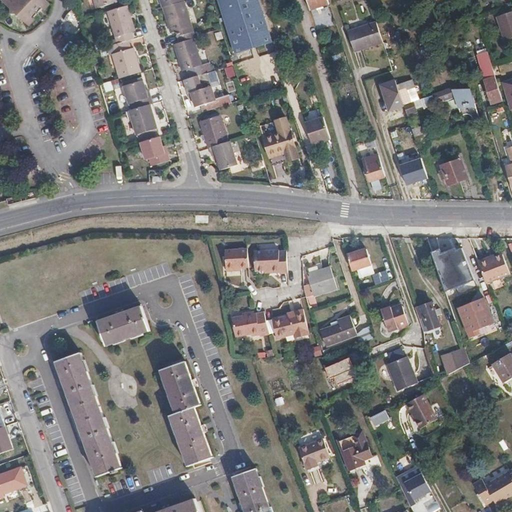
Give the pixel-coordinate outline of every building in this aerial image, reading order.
[(0,0),(9,8),(9,13),(14,13),(25,23),(30,18),(27,15),(37,5),(40,8),(46,2),(43,0),(0,0)] [(179,41),(192,37),(195,36),(183,0),(179,0),(162,6),(169,29),(175,27),(179,41)] [(221,0),(238,52),(258,45),(254,35),(242,0),(221,0)] [(242,0),(254,35),(258,45),(273,41),(260,0),(242,0)] [(114,39),(125,36),(131,34),(128,26),(132,25),(124,1),(104,7),(114,39)] [(511,40),(511,14),(501,18),(508,41),(511,40)] [(355,52),(384,43),(377,23),(349,32),(355,52)] [(109,49),(117,74),(138,67),(130,42),(128,43),(125,36),(114,39),(109,41),(112,49),(109,49)] [(197,73),(203,71),(192,37),(179,41),(173,43),(182,69),(187,67),(189,76),(197,73)] [(482,67),(494,104),(504,101),(493,64),(482,67)] [(234,66),(226,68),(227,78),(236,76),(234,66)] [(189,76),(183,78),(187,92),(190,91),(193,99),(195,106),(200,104),(202,109),(217,105),(206,70),(203,71),(197,73),(189,76)] [(132,97),(134,104),(148,100),(151,99),(149,91),(146,93),(144,85),(141,76),(136,77),(121,82),(126,99),(132,97)] [(391,109),(405,105),(400,90),(396,80),(383,85),(391,109)] [(106,92),(114,90),(111,81),(103,83),(106,92)] [(473,116),(475,119),(481,117),(476,103),(472,104),(471,101),(475,99),(472,90),(464,90),(462,94),(458,95),(456,95),(454,89),(435,95),(437,103),(445,101),(447,106),(448,106),(450,110),(460,109),(462,115),(469,115),(473,116)] [(220,97),(222,105),(232,103),(230,95),(220,97)] [(424,106),(422,98),(422,99),(405,105),(408,115),(419,111),(418,108),(424,106)] [(134,104),(127,106),(134,130),(152,124),(155,124),(148,100),(134,104)] [(209,146),(228,140),(220,114),(200,120),(207,146),(209,146)] [(285,131),(297,167),(302,166),(287,116),(281,118),(285,131)] [(313,145),(332,139),(325,117),(306,123),(313,145)] [(481,117),(475,119),(475,120),(477,125),(483,123),(481,117)] [(291,169),(297,167),(285,131),(281,118),(276,119),(280,130),(263,135),(272,163),(288,158),(291,169)] [(152,124),(134,130),(136,134),(153,128),(152,124)] [(158,133),(139,139),(145,156),(148,155),(150,162),(168,157),(166,149),(163,150),(161,143),(158,133)] [(369,149),(377,147),(372,133),(364,136),(369,149)] [(237,163),(229,140),(228,140),(209,146),(212,154),(213,154),(216,153),(217,158),(221,169),(237,163)] [(371,181),(386,176),(381,160),(379,155),(364,160),(371,181)] [(420,159),(400,165),(407,185),(427,179),(420,159)] [(469,178),(462,159),(443,166),(449,184),(469,178)] [(379,181),(372,183),(376,192),(383,190),(379,181)] [(367,248),(348,254),(353,270),(372,264),(367,248)] [(251,267),(249,249),(227,250),(228,267),(242,267),(251,267)] [(290,273),(289,250),(282,251),(282,249),(257,250),(258,271),(268,270),(276,270),(276,273),(290,273)] [(480,261),(488,284),(511,275),(504,256),(497,259),(491,261),(489,257),(480,261)] [(446,288),(457,322),(468,319),(461,298),(459,293),(468,290),(466,283),(474,281),(465,257),(453,260),(455,267),(453,268),(455,275),(453,276),(456,285),(446,288)] [(309,269),(311,274),(320,272),(318,266),(309,269)] [(320,272),(311,274),(309,275),(315,295),(339,288),(333,268),(320,272)] [(378,283),(387,280),(385,274),(376,277),(378,283)] [(459,293),(461,298),(470,295),(468,290),(459,293)] [(297,299),(289,302),(293,310),(300,307),(297,299)] [(417,308),(419,318),(426,316),(430,329),(442,325),(433,303),(417,308)] [(150,330),(141,305),(97,320),(106,345),(150,330)] [(387,308),(394,330),(410,325),(403,305),(393,308),(392,306),(387,308)] [(274,317),(277,331),(279,344),(299,340),(298,337),(311,334),(305,308),(295,310),(296,313),(274,317)] [(388,327),(394,330),(387,308),(382,309),(388,327)] [(266,309),(256,311),(234,315),(237,334),(253,332),(253,334),(260,333),(261,334),(271,333),(268,318),(266,309)] [(360,334),(352,316),(341,320),(342,323),(327,329),(334,344),(360,334)] [(268,318),(271,333),(277,331),(274,317),(268,318)] [(360,330),(364,342),(374,338),(371,327),(360,330)] [(486,347),(489,352),(504,345),(501,339),(486,347)] [(315,357),(322,355),(320,346),(312,348),(315,357)] [(457,369),(461,367),(471,362),(469,356),(467,350),(466,347),(452,352),(457,369)] [(469,356),(471,362),(489,352),(486,347),(469,356)] [(121,468),(80,352),(57,360),(97,476),(121,468)] [(418,382),(407,355),(388,363),(398,389),(418,382)] [(350,357),(326,367),(330,378),(335,376),(338,384),(361,374),(358,366),(355,368),(350,357)] [(511,377),(511,365),(507,357),(490,366),(500,384),(511,377)] [(201,406),(186,363),(161,371),(176,414),(171,416),(189,467),(213,458),(196,408),(201,406)] [(427,423),(414,398),(397,407),(410,432),(427,423)] [(385,409),(368,417),(372,426),(389,417),(385,409)] [(7,425),(0,427),(0,452),(14,448),(8,433),(10,433),(7,425)] [(326,459),(319,440),(298,448),(307,471),(315,467),(314,464),(326,459)] [(370,458),(365,444),(342,454),(349,472),(364,466),(362,461),(370,458)] [(0,473),(0,482),(4,492),(27,484),(21,466),(0,473)] [(272,511),(257,470),(233,479),(245,511),(272,511)] [(511,495),(511,470),(486,485),(482,479),(473,483),(486,506),(495,501),(497,504),(511,495)] [(432,490),(422,472),(404,482),(413,500),(432,490)] [(27,484),(4,492),(5,496),(29,488),(27,484)] [(199,511),(195,499),(157,511),(142,511),(143,511),(140,511),(199,511)] [(428,511),(434,511),(440,510),(437,502),(426,505),(428,511)]
